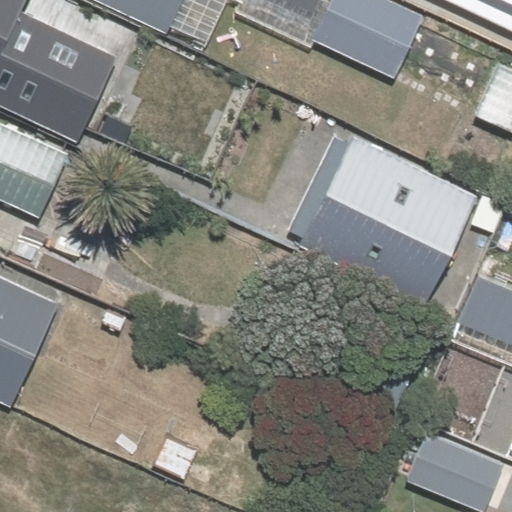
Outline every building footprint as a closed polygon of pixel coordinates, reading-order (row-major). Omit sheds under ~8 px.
[(0,0),(0,119),(77,155),(138,22),(89,0),(0,0)] [(89,0),(138,22),(165,34),(180,0),(89,0)] [(227,0),(221,16),(379,85),(410,15),(375,0),(227,0)] [(461,122),(511,143),(511,69),(488,59),(461,122)] [(245,121),(199,96),(164,160),(210,185),(245,121)] [(77,155),(0,119),(0,199),(47,221),(77,155)] [(284,240),(437,305),(482,197),(330,133),(284,240)] [(511,286),(475,271),(451,328),(511,354),(511,286)] [(62,313),(0,284),(0,410),(14,417),(62,313)] [(196,448),(152,428),(134,467),(178,487),(196,448)]
